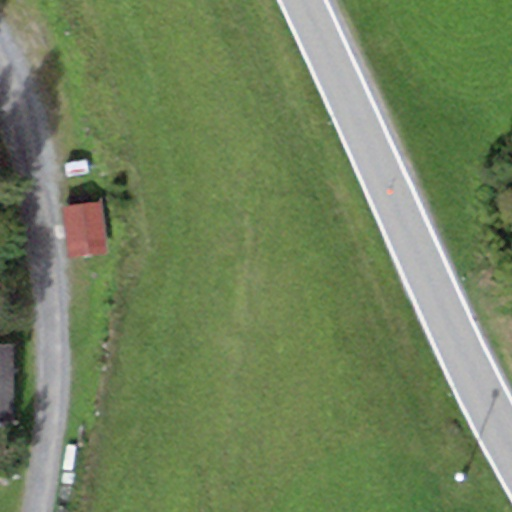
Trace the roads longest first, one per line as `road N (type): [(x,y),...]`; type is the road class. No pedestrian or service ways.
road 1 (secondary): [(511,451),(301,0)]
road 2 (track): [(34,511),(51,378),(46,251),(39,173),(0,49)]
